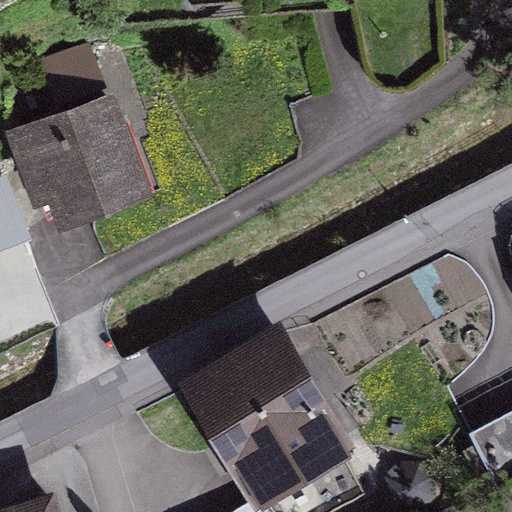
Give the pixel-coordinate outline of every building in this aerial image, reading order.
[(343,0),(352,35),(446,30),(444,0),(343,0)] [(86,44),(44,60),(58,97),(101,81),(86,44)] [(139,183),(107,99),(16,134),(37,190),(53,184),(64,211),(139,183)] [(262,493),(342,445),(318,404),(316,404),(276,336),(197,382),(262,493)] [(511,475),(511,410),(470,433),(497,484),(511,475)] [(342,445),(262,493),(273,511),(328,511),(368,489),(342,445)] [(419,463),(400,463),(387,477),(387,496),(400,509),(419,509),(432,496),(432,476),(419,463)] [(273,511),(262,493),(227,511),(273,511)] [(53,511),(49,498),(0,511),(53,511)]
